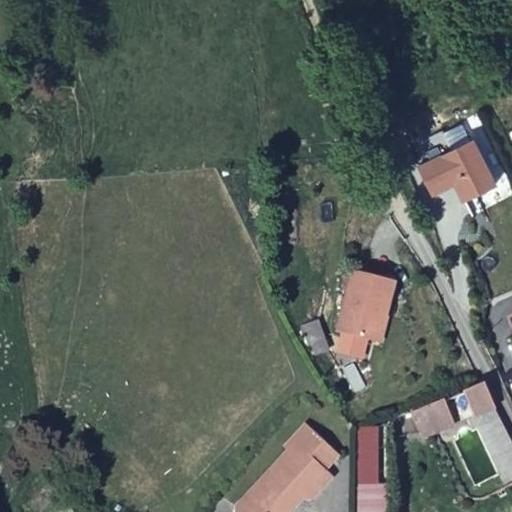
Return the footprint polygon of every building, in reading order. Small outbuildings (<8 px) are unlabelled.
[(430,139),(440,159),(458,150),(448,130),(430,139)] [(469,201),(502,185),(479,140),(458,150),(440,159),(424,168),(437,194),(460,183),(469,201)] [(338,335),(381,347),(397,286),(353,274),(338,335)] [(499,412),(489,389),(470,398),(480,421),(499,412)] [(448,406),(430,414),(439,437),(456,431),(448,406)] [(295,450),(322,479),(338,464),(304,431),(282,454),(286,459),(295,450)] [(332,489),(322,479),(295,450),(286,459),(234,511),(299,511),(306,506),(310,510),(332,489)]
